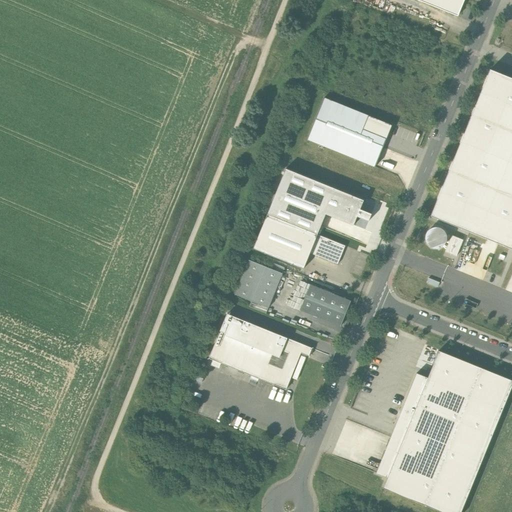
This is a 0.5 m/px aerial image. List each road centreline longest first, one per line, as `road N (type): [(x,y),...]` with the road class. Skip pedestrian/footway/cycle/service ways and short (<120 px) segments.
road 1 (track): [(286,0),(93,483),(97,502),(112,511)]
road 2 (track): [(47,511),(240,36)]
road 3 (unclassified): [(494,0),(372,299)]
road 4 (unclassified): [(372,299),(292,493)]
road 5 (unclassified): [(372,299),(511,355)]
road 6 (track): [(153,0),(267,47)]
